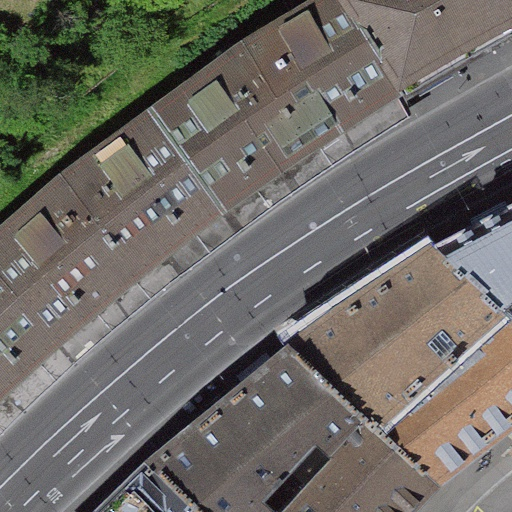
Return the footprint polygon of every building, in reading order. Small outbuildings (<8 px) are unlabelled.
[(233,204),(410,85),(354,0),(297,0),(149,98),(233,204)] [(511,31),(511,0),(354,0),(410,85),(419,81),(511,31)] [(0,371),(12,384),(233,204),(149,98),(0,221),(0,371)] [(511,209),(444,249),(511,310),(511,209)] [(511,422),(511,310),(444,249),(377,287),(291,335),(441,485),(511,422)] [(291,335),(224,391),(151,450),(217,511),(414,511),(441,485),(291,335)] [(0,394),(12,384),(0,371),(0,394)] [(217,511),(151,450),(86,511),(217,511)]
